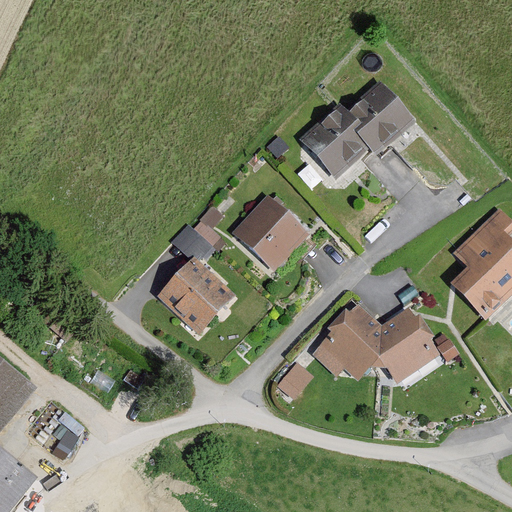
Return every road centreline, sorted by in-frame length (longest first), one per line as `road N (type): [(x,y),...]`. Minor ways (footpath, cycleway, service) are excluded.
road 1 (residential): [(442,457),(322,443),(235,413)]
road 2 (track): [(119,324),(0,227)]
